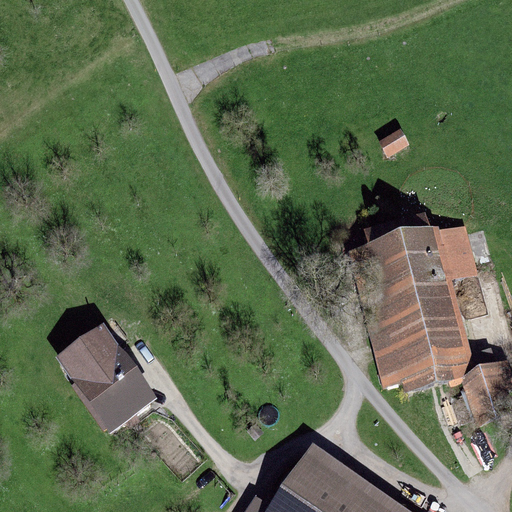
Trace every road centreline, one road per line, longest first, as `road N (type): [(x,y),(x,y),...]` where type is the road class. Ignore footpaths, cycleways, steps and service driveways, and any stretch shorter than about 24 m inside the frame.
road 1 (unclassified): [(131,0),(210,168),(266,253),(369,393),(484,511)]
road 2 (track): [(457,0),(367,33),(235,58),(176,88)]
